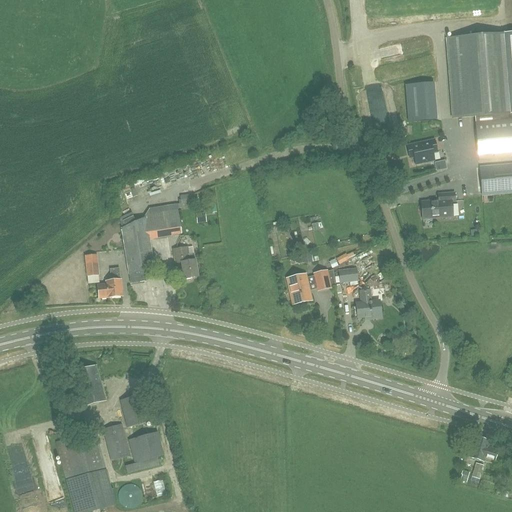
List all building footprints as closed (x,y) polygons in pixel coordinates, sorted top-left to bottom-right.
[(475,117),(478,157),(511,154),(511,33),(446,39),(453,119),(475,117)] [(412,42),(413,51),(422,50),(421,41),(412,42)] [(407,147),(410,158),(414,157),(416,165),(434,161),(433,153),(437,152),(434,141),(407,147)] [(511,165),(480,169),(482,196),(511,193),(511,165)] [(422,220),(432,219),(453,217),(451,202),(455,202),(454,193),(438,195),(438,202),(421,203),(421,206),(420,207),(420,213),(422,215),(422,220)] [(149,210),(145,219),(121,230),(129,276),(129,275),(131,284),(146,282),(144,272),(153,271),(148,238),(171,234),(166,208),(149,210)] [(197,224),(206,223),(204,210),(198,210),(198,214),(196,215),(197,224)] [(184,280),(198,278),(195,261),(193,255),(188,256),(187,248),(173,251),(175,265),(181,264),(184,280)] [(312,263),(309,251),(301,253),(304,265),(312,263)] [(364,259),(369,268),(376,264),(372,255),(364,259)] [(98,275),(97,256),(85,257),(87,276),(98,275)] [(346,256),(337,261),(339,265),(348,260),(346,256)] [(99,299),(122,297),(120,280),(119,269),(110,270),(111,282),(105,282),(105,286),(98,286),(99,299)] [(314,274),(318,291),(318,292),(330,288),(335,288),(332,269),(326,270),(314,274)] [(340,284),(358,282),(356,269),(338,271),(340,284)] [(365,282),(369,286),(376,279),(372,275),(365,282)] [(293,305),(311,301),(305,276),(287,280),(293,305)] [(370,320),(381,319),(379,302),(371,303),(370,292),(360,293),(361,304),(356,305),(358,319),(370,317),(370,320)] [(96,367),(71,374),(81,408),(106,401),(96,367)] [(145,394),(121,401),(127,428),(152,421),(145,394)] [(121,425),(103,430),(111,462),(130,457),(121,425)] [(95,432),(56,443),(67,481),(75,511),(92,511),(116,506),(106,471),(95,432)] [(158,433),(128,441),(135,464),(164,456),(158,433)] [(495,460),(497,451),(487,448),(489,442),(476,438),(470,458),(483,462),(484,457),(495,460)] [(480,480),(484,467),(475,464),(471,477),(480,480)] [(139,489),(135,486),(130,485),(126,486),(122,489),(119,492),(118,497),(119,502),(122,506),(126,508),(130,509),(135,508),(139,506),(141,502),(142,497),(141,492),(139,489)]
